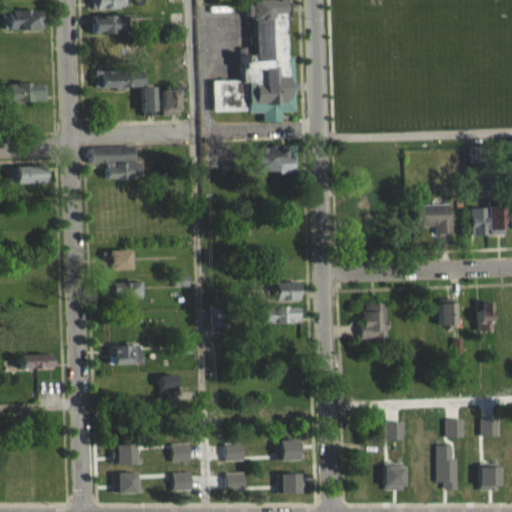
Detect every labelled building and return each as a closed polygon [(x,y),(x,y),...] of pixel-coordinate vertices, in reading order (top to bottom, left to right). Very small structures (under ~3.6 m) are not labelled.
[(122,0),(87,0),(88,17),(123,16),(122,0)] [(243,2),(248,2),(248,0),(287,0),(288,18),(280,18),(280,14),(263,14),(263,16),(256,16),(256,15),(250,15),(248,15),(248,12),(244,12),(243,2)] [(1,11),(5,11),(5,6),(34,6),(34,8),(40,8),(40,24),(36,24),(36,26),(6,26),(1,26),(1,11)] [(90,12),(118,12),(118,13),(126,13),(126,23),(128,23),(129,29),(118,29),(118,30),(90,31),(90,12)] [(280,18),(280,14),(263,14),(263,16),(256,16),(256,15),(250,15),(250,33),(247,34),(248,57),(244,57),(244,50),(237,51),(238,78),(209,78),(210,109),(244,108),(244,111),(259,110),(259,119),(278,119),(277,109),(292,109),(291,89),(292,89),(292,80),(290,80),(289,53),(281,53),(280,18)] [(2,38),(40,37),(40,18),(1,19),(2,38)] [(90,42),(118,42),(118,24),(89,24),(90,42)] [(92,68),(135,67),(135,68),(142,68),(142,80),(137,80),(137,83),(121,84),(121,88),(114,88),(114,84),(92,84),(92,68)] [(142,78),(91,79),(92,96),(142,95),(142,78)] [(43,82),(37,82),(37,81),(27,81),(27,79),(13,79),(13,81),(5,81),(5,85),(2,85),(2,97),(5,97),(5,99),(43,98),(43,82)] [(151,83),(151,87),(155,86),(155,96),(152,96),(152,113),(140,113),(140,108),(139,108),(138,83),(151,83)] [(184,83),(184,90),(176,90),(176,112),(159,113),(159,87),(170,86),(170,83),(184,83)] [(43,109),(42,91),(5,92),(5,110),(43,109)] [(293,142),(293,164),(287,164),(287,170),(273,171),(273,168),(258,168),(258,171),(250,172),(250,175),(243,176),(242,154),(250,154),(250,145),(265,144),(267,142),(271,142),(273,143),(293,142)] [(468,144),(482,143),(483,161),(469,161),(468,144)] [(86,145),(130,144),(131,158),(87,160),(86,145)] [(374,148),(374,165),(345,166),(345,164),(340,164),(340,154),(344,154),(344,153),(363,152),(363,148),(374,148)] [(130,154),(85,156),(86,171),(130,170),(130,154)] [(104,161),(139,160),(140,176),(112,177),(112,175),(103,176),(102,165),(104,165),(104,161)] [(7,166),(11,166),(11,163),(40,162),(40,179),(13,180),(13,182),(8,182),(7,166)] [(134,171),(102,172),(103,188),(135,187),(134,171)] [(40,191),(40,174),(6,175),(7,192),(40,191)] [(381,186),(395,186),(395,195),(381,196),(381,186)] [(375,191),(376,207),(342,208),(342,197),(345,197),(345,195),(359,195),(359,192),(375,191)] [(446,201),(446,215),(449,215),(449,231),(441,231),(433,232),(432,218),(430,218),(430,223),(423,223),(423,225),(413,226),(412,203),(446,201)] [(487,232),(502,231),(501,226),(503,226),(502,202),(485,203),(486,227),(487,227),(487,232)] [(468,233),(468,205),(484,205),(485,224),(484,224),(484,232),(468,233)] [(99,249),(104,249),(104,247),(127,247),(127,266),(105,267),(105,266),(100,266),(99,249)] [(127,278),(127,258),(98,259),(99,278),(127,278)] [(186,273),(186,283),(171,284),(171,274),(186,273)] [(135,278),(135,279),(140,279),(140,292),(136,292),(136,294),(102,295),(102,281),(107,281),(107,279),(135,278)] [(298,297),(272,298),(272,297),(269,297),(268,281),(272,281),(272,280),(295,279),(295,287),(297,287),(298,297)] [(185,284),(170,285),(171,295),(186,295),(185,284)] [(139,290),(101,291),(102,306),(140,304),(139,290)] [(295,290),(268,291),(268,309),(296,308),(295,290)] [(488,299),(488,328),(475,328),(475,307),(478,307),(478,299),(488,299)] [(362,301),(383,300),(384,318),(385,318),(385,327),(384,327),(384,336),(371,337),(371,336),(357,336),(357,328),(357,320),(359,320),(359,309),(362,309),(362,301)] [(453,300),(436,300),(437,322),(453,321),(453,300)] [(297,305),(293,305),(293,304),(284,304),(284,303),(261,303),(261,305),(256,305),(256,317),(261,317),(261,320),(298,320),(297,305)] [(229,305),(229,324),(208,325),(208,305),(229,305)] [(436,335),(452,335),(452,312),(436,311),(436,335)] [(260,331),(297,331),(297,314),(260,315),(260,331)] [(459,336),(450,336),(451,356),(459,356),(459,336)] [(176,339),(190,339),(190,350),(177,350),(176,339)] [(107,343),(108,362),(137,361),(136,342),(107,343)] [(190,361),(190,350),(176,350),(176,361),(190,361)] [(50,351),(51,365),(16,365),(16,351),(50,351)] [(137,372),(137,353),(107,354),(108,373),(137,372)] [(50,361),(16,362),(16,377),(50,376),(50,361)] [(172,372),(173,397),(157,398),(156,372),(172,372)] [(494,444),(494,426),(477,426),(476,444),(494,444)] [(459,427),(441,428),(441,446),(459,445),(459,427)] [(398,448),(399,430),(381,430),(380,448),(398,448)] [(298,448),(271,449),(272,469),(298,468),(298,448)] [(239,469),(238,450),(220,451),(221,469),(239,469)] [(167,470),(187,469),(186,451),(167,452),(167,470)] [(108,453),(108,472),(134,471),(134,452),(108,453)] [(432,491),(439,491),(439,497),(452,498),(453,468),(448,468),(448,453),(432,453),(432,491)] [(399,498),(399,475),(379,474),(379,498),(399,498)] [(495,476),(475,475),(475,498),(495,498),(495,476)] [(135,480),(108,481),(109,502),(136,501),(135,480)] [(168,498),(188,498),(187,480),(168,480),(168,498)] [(239,480),(221,481),(222,499),(240,498),(239,480)] [(272,482),(272,501),(299,501),(299,482),(272,482)]
